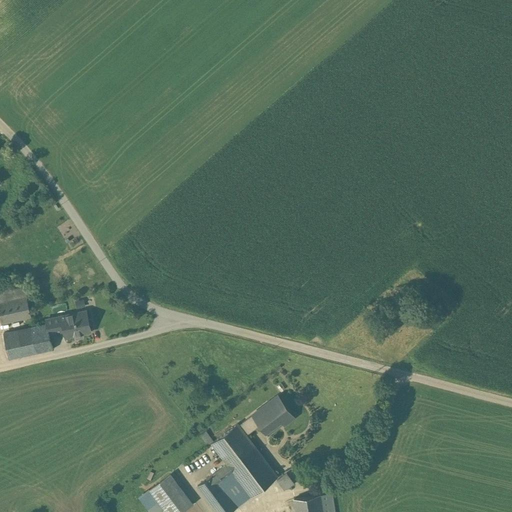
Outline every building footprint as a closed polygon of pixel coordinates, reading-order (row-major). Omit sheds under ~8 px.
[(160,28),(176,46),(183,39),(167,21),(160,28)] [(210,26),(224,46),(231,41),(218,21),(210,26)] [(73,99),(64,103),(75,124),(83,120),(73,99)] [(120,135),(128,128),(111,111),(103,117),(120,135)] [(0,286),(0,300),(26,294),(24,281),(0,286)] [(26,294),(0,300),(0,316),(2,324),(31,317),(26,294)] [(83,298),(74,299),(75,308),(84,306),(83,298)] [(47,324),(49,333),(64,330),(66,337),(91,332),(86,310),(77,313),(61,316),(45,320),(46,324),(47,324)] [(33,327),(30,327),(36,353),(52,349),(49,333),(47,324),(46,324),(33,327)] [(36,353),(30,327),(3,333),(9,358),(36,353)] [(253,415),(252,416),(260,425),(266,433),(281,421),(284,424),(292,417),(276,398),(253,415)] [(253,414),(239,425),(246,435),(260,425),(252,416),(253,415),(253,414)] [(246,451),(254,446),(246,435),(239,425),(237,423),(213,441),(211,443),(225,462),(243,448),(246,451)] [(211,443),(213,441),(206,431),(200,436),(207,446),(211,443)] [(277,476),(254,446),(246,451),(243,448),(225,462),(227,463),(197,485),(217,511),(229,511),(237,506),(225,490),(219,482),(233,472),(239,480),(252,495),(277,476)] [(233,472),(219,482),(225,490),(239,480),(233,472)] [(286,473),(277,480),(285,491),(294,483),(286,473)] [(164,508),(167,511),(181,511),(193,503),(170,474),(150,489),(164,508)] [(150,511),(158,511),(164,508),(150,489),(148,487),(137,495),(150,511)] [(334,511),(332,493),(319,494),(322,511),(334,511)] [(296,511),(322,511),(319,494),(294,499),(296,511)]
